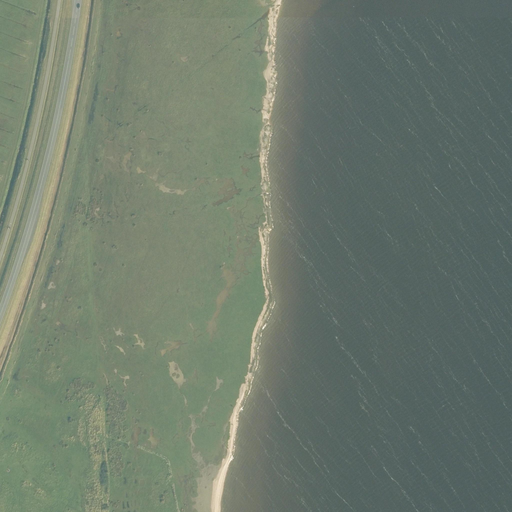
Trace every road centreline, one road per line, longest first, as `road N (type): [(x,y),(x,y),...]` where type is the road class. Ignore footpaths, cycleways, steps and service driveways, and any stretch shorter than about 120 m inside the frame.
road 1 (trunk): [(0,316),(40,191),(77,0)]
road 2 (unclassified): [(0,255),(38,115),(58,0)]
